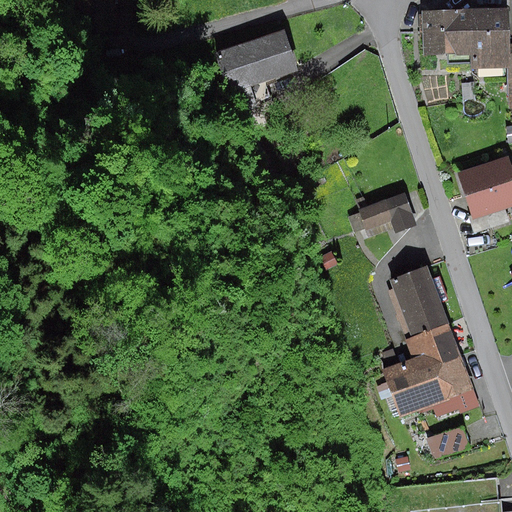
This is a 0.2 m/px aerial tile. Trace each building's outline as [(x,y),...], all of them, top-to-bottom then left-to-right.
[(511,50),(510,7),(425,10),(426,56),(472,54),(473,67),(511,65),(511,50)] [(283,30),(216,51),(230,92),(296,71),(283,30)] [(511,158),(511,155),(459,172),(475,220),(511,207),(511,158)] [(406,191),(362,209),(369,228),(394,219),(399,232),(419,224),(406,191)] [(430,265),(391,280),(419,355),(385,368),(404,418),(477,390),(430,265)] [(507,511),(499,479),(395,488),(398,511),(507,511)]
